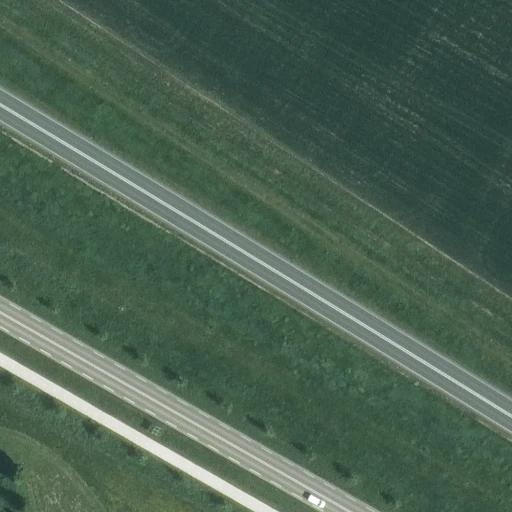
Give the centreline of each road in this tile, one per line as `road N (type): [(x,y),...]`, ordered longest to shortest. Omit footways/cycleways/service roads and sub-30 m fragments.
road 1 (trunk): [(511,420),(0,108)]
road 2 (secondary): [(345,511),(0,312)]
